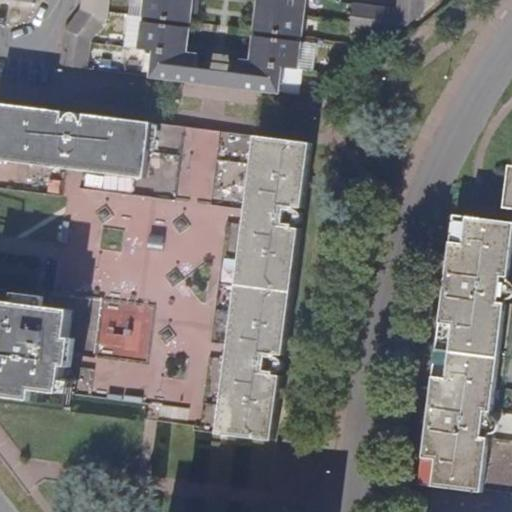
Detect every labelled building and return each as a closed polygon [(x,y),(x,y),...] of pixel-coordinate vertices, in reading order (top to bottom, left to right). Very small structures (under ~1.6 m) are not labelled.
[(110,0),(82,0),(81,9),(66,31),(61,66),(87,69),(90,44),(108,18),(110,0)] [(192,13),(193,0),(143,0),(141,17),(191,24),(192,13)] [(256,0),(253,32),(303,38),(307,0),(256,0)] [(353,3),(350,22),(349,32),(375,36),(393,38),(423,15),(424,0),(396,0),(395,8),(353,3)] [(150,77),(195,82),(204,83),(206,68),(196,67),(197,55),(187,54),(191,29),(141,22),(138,51),(154,52),(150,77)] [(249,61),(239,60),(237,72),(228,71),(226,86),(236,87),(281,93),(283,68),(299,70),(302,43),(253,37),(249,61)] [(228,71),(206,68),(204,83),(226,86),(228,71)] [(0,103),(0,188),(63,197),(67,168),(144,178),(152,123),(0,103)] [(304,207),(311,143),(257,136),(219,433),(273,440),(282,377),(276,375),(276,373),(278,372),(282,371),(284,367),(284,362),(282,359),(278,357),(278,354),(285,355),(301,230),(293,228),(294,225),(298,224),(301,222),(303,218),(302,215),(300,212),(296,210),(296,206),(304,207)] [(511,223),(456,215),(422,484),(482,492),(490,439),(487,438),(489,424),(490,411),(493,412),(507,303),(504,302),(505,288),(507,278),(509,278),(511,253),(511,223)] [(73,311),(52,308),(0,301),(0,385),(62,394),(73,311)]
